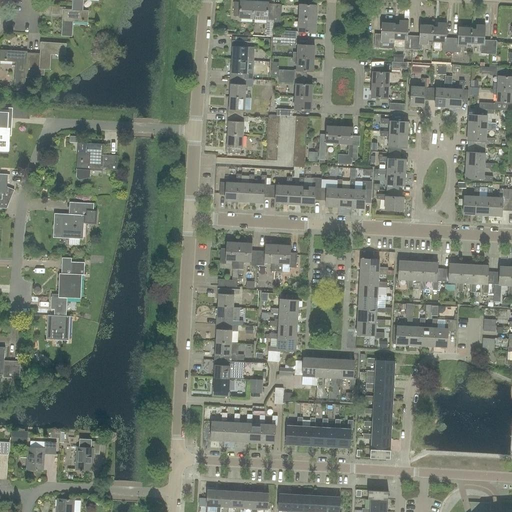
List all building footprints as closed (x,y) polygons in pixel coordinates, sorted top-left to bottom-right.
[(73,0),(73,10),(84,10),(84,0),(73,0)] [(240,18),(254,19),(255,2),(241,1),(241,3),(235,2),(234,16),(240,16),(240,18)] [(269,3),(255,2),(254,19),(268,20),(268,22),(275,22),(276,4),(269,4),(269,3)] [(301,5),(300,19),(316,20),(317,6),(301,5)] [(84,10),(73,10),(66,10),(66,8),(53,7),(52,15),(63,15),(62,36),(73,37),(74,20),(83,21),(85,21),(89,21),(89,11),(84,10)] [(316,33),(316,20),(300,19),(299,32),(316,33)] [(396,24),(395,23),(394,40),(404,41),(404,50),(413,50),(414,36),(408,36),(409,21),(400,21),(400,24),(396,24)] [(390,40),(394,40),(395,23),(382,23),(382,34),(376,34),(375,48),(384,49),(384,43),(390,43),(390,40)] [(434,26),(433,42),(443,43),(443,52),(452,53),(453,38),(446,38),(447,23),(438,23),(438,27),(434,26)] [(414,36),(413,50),(422,51),(423,45),(429,46),(429,42),(433,42),(434,26),(421,25),(420,37),(414,36)] [(473,28),(472,44),(482,45),(481,54),(490,55),(491,43),(485,42),(486,25),(477,25),(477,29),(473,28)] [(472,44),(473,28),(459,27),(458,39),(453,38),(452,53),(461,53),(462,48),(472,48),(472,44)] [(233,52),(233,60),(255,61),(255,48),(248,48),(248,42),(232,41),(232,52),(233,52)] [(34,53),(33,75),(44,76),(45,70),(51,70),(52,53),(60,53),(62,53),(67,53),(67,44),(41,42),(41,54),(34,53)] [(294,53),(294,58),(314,59),(315,46),(299,45),(298,53),(294,53)] [(33,75),(34,53),(28,53),(28,52),(1,50),(1,59),(5,59),(7,60),(7,59),(16,60),(15,85),(26,86),(26,78),(33,78),(33,75)] [(313,72),(314,59),(294,58),(293,63),(298,63),(297,71),(313,72)] [(231,72),(230,78),(246,79),(253,79),(253,74),(247,74),(247,73),(254,73),(255,61),(233,60),(232,72),(231,72)] [(373,85),(389,86),(390,73),(373,72),(373,85)] [(450,89),(452,89),(453,77),(445,76),(444,89),(437,88),(437,89),(431,88),(430,101),(436,101),(436,107),(449,108),(450,89)] [(494,89),(511,89),(511,77),(499,76),(499,84),(494,83),(494,89)] [(246,79),(230,78),(230,84),(231,84),(231,97),(246,98),(247,85),(245,85),(246,79)] [(430,101),(431,88),(427,88),(428,79),(423,79),(422,87),(412,87),(411,105),(424,106),(425,100),(430,101)] [(460,90),(452,89),(450,89),(449,108),(462,108),(462,103),(468,103),(469,91),(465,90),(465,81),(460,81),(460,90)] [(296,97),(312,98),(313,85),(296,84),(296,97)] [(388,99),(389,86),(373,85),(372,98),(388,99)] [(511,89),(494,89),(494,94),(498,94),(498,102),(511,102),(511,89)] [(229,110),(228,116),(244,117),(244,111),(245,111),(246,98),(231,97),(230,110),(229,110)] [(312,98),(296,97),(295,110),(311,111),(312,98)] [(0,107),(0,151),(9,152),(10,136),(12,136),(13,109),(0,107)] [(475,116),(470,115),(469,128),(488,129),(487,131),(496,132),(496,127),(488,126),(488,114),(493,114),(493,110),(480,109),(475,109),(475,116)] [(229,121),(228,135),(244,135),(245,122),(243,122),(244,117),(228,116),(228,121),(229,121)] [(390,134),(408,135),(409,122),(391,121),(391,119),(382,119),(381,124),(390,124),(390,132),(390,134)] [(326,143),(340,144),(341,127),(327,126),(326,143)] [(341,127),(340,144),(350,145),(349,155),(339,155),(338,164),(353,165),(353,162),(358,162),(359,147),(360,147),(360,145),(352,145),(353,128),(341,127)] [(488,129),(469,128),(468,141),(474,142),(474,147),(486,148),(486,144),(495,144),(496,139),(487,139),(487,131),(488,129)] [(407,148),(408,135),(390,134),(390,132),(381,131),(381,136),(390,137),(389,147),(407,148)] [(243,149),(244,135),(228,135),(228,147),(226,147),(226,153),(242,154),(242,149),(243,149)] [(104,145),(79,143),(77,177),(80,180),(91,178),(91,170),(103,171),(103,169),(117,170),(118,157),(110,157),(109,162),(103,161),(104,145)] [(486,148),(474,147),(473,153),(467,153),(467,166),(485,167),(485,169),(494,170),(494,165),(485,164),(486,154),(486,148)] [(309,154),(309,162),(318,162),(318,154),(309,154)] [(388,162),(388,170),(387,172),(406,173),(407,160),(389,158),(389,157),(380,157),(379,162),(388,162)] [(485,177),(485,169),(485,167),(467,166),(466,179),(484,180),(484,182),(493,182),(493,177),(485,177)] [(386,191),(399,191),(399,186),(405,186),(406,173),(387,172),(388,170),(379,169),(378,174),(387,175),(386,191)] [(0,208),(7,209),(15,190),(10,188),(10,187),(8,187),(8,175),(0,174),(0,208)] [(226,201),(239,202),(240,184),(242,184),(242,175),(237,175),(237,183),(227,183),(221,183),(220,195),(226,196),(226,201)] [(240,184),(239,202),(251,203),(252,184),(254,184),(255,176),(250,175),(249,184),(242,184),(240,184)] [(271,198),(271,186),(267,185),(268,176),(263,176),(262,185),(254,184),(252,184),(251,203),(265,204),(265,198),(271,198)] [(277,186),(271,186),(271,198),(276,198),(276,204),(289,205),(290,186),(292,186),(293,178),(288,177),(287,186),(277,186)] [(289,205),(302,206),(303,187),(305,187),(306,178),(300,178),(300,187),(292,186),(290,186),(289,205)] [(321,201),(322,188),(322,179),(313,179),(312,188),(305,187),(303,187),(302,206),(315,206),(315,200),(321,201)] [(326,207),(340,208),(341,189),(343,189),(343,180),(338,180),(338,189),(327,188),(327,189),(322,188),(321,201),(327,201),(326,207)] [(350,190),(343,189),(341,189),(340,208),(352,208),(353,190),(355,190),(356,181),(351,181),(350,190)] [(353,190),(352,208),(365,209),(366,203),(371,204),(373,182),(363,182),(363,190),(355,190),(353,190)] [(463,214),(476,215),(478,197),(480,198),(480,189),(475,188),(475,197),(464,197),(463,214)] [(476,215),(489,216),(490,198),(492,198),(493,189),(488,189),(487,198),(480,198),(478,197),(476,215)] [(508,211),(509,190),(500,189),(500,199),(492,198),(490,198),(489,216),(502,217),(503,211),(508,211)] [(399,191),(386,191),(386,195),(377,194),(377,199),(386,200),(385,210),(404,211),(405,197),(399,197),(399,191)] [(94,204),(88,203),(75,203),(74,215),(55,214),(54,237),(71,238),(71,236),(84,237),(85,223),(97,224),(98,210),(94,210),(94,204)] [(233,269),(239,270),(240,243),(232,243),(233,239),(227,239),(227,249),(221,249),(220,264),(226,264),(226,261),(234,261),(233,269)] [(240,243),(239,270),(244,270),(245,262),(252,262),(251,266),(259,266),(259,251),(252,251),(253,240),(247,240),(247,243),(240,243)] [(259,251),(259,266),(265,267),(266,263),(272,264),(271,272),(277,272),(279,245),(271,245),(271,242),(266,241),(265,252),(259,251)] [(279,245),(277,272),(283,272),(284,264),(290,265),(290,268),(296,268),(297,253),(291,253),(291,243),(286,243),(286,246),(279,245)] [(380,273),(379,275),(388,276),(389,271),(380,270),(380,260),(362,259),(361,272),(380,273)] [(400,261),(399,281),(408,281),(408,289),(413,290),(413,281),(412,281),(413,262),(400,261)] [(59,298),(60,298),(68,298),(68,297),(81,297),(82,276),(84,276),(85,263),(72,262),(71,275),(60,274),(59,298)] [(413,262),(412,281),(413,281),(421,282),(420,290),(425,290),(426,282),(425,282),(426,263),(413,262)] [(426,263),(425,282),(426,282),(434,282),(433,291),(438,291),(439,282),(444,282),(444,270),(438,269),(438,264),(426,263)] [(444,270),(444,282),(448,283),(459,283),(458,292),(463,293),(464,284),(462,284),(463,265),(450,264),(449,270),(444,270)] [(463,265),(462,284),(464,284),(471,285),(471,293),(476,293),(476,285),(475,285),(476,266),(463,265)] [(476,266),(475,285),(476,285),(484,285),(484,294),(489,294),(489,285),(494,285),(495,272),(489,272),(489,266),(476,266)] [(495,272),(494,285),(499,285),(499,286),(509,286),(509,295),(511,295),(511,286),(511,287),(511,283),(511,267),(500,267),(500,273),(495,272)] [(380,273),(361,272),(360,285),(379,286),(379,288),(388,288),(388,283),(379,283),(379,275),(380,273)] [(238,278),(233,278),(233,280),(219,280),(219,287),(237,287),(238,278)] [(360,285),(360,297),(378,298),(378,300),(387,301),(387,296),(378,295),(379,288),(379,286),(360,285)] [(218,307),(234,308),(235,295),(240,296),(240,290),(218,289),(218,294),(219,294),(218,307)] [(378,298),(360,297),(359,310),(378,311),(378,313),(386,313),(387,308),(378,308),(378,300),(378,298)] [(67,316),(68,298),(60,298),(59,304),(63,304),(63,317),(48,316),(47,339),(69,341),(70,316),(67,316)] [(271,314),(280,315),(280,313),(298,314),(299,301),(281,300),(280,310),(271,309),(271,314)] [(216,325),(243,326),(244,321),(239,321),(239,320),(233,319),(234,308),(218,307),(217,320),(216,320),(216,325)] [(359,310),(359,323),(377,324),(377,326),(386,326),(386,321),(377,321),(378,313),(378,311),(359,310)] [(280,313),(280,315),(279,322),(271,322),(270,327),(279,327),(279,325),(297,326),(298,314),(280,313)] [(411,327),(413,327),(413,318),(408,318),(408,327),(398,326),(397,345),(409,346),(411,327)] [(409,346),(422,346),(423,328),(425,328),(426,319),(421,319),(420,328),(413,327),(411,327),(409,346)] [(423,328),(422,346),(435,347),(436,328),(438,329),(438,320),(433,319),(433,328),(425,328),(423,328)] [(445,329),(438,329),(436,328),(435,347),(448,348),(448,331),(457,332),(457,321),(446,320),(445,329)] [(377,333),(377,326),(377,324),(359,323),(358,336),(376,336),(376,338),(385,339),(385,334),(377,333)] [(217,330),(216,343),(232,344),(232,343),(233,332),(238,332),(238,331),(243,331),(243,326),(216,325),(216,330),(217,330)] [(279,338),(297,339),(297,326),(279,325),(279,327),(279,335),(270,334),(270,339),(278,340),(279,338)] [(279,338),(278,340),(278,347),(269,347),(269,352),(278,352),(278,351),(296,352),(297,339),(279,338)] [(237,362),(237,355),(238,355),(239,343),(232,343),(232,344),(216,343),(216,356),(214,356),(214,361),(232,362),(232,361),(237,362)] [(20,379),(21,367),(3,366),(4,361),(5,361),(6,348),(0,347),(0,374),(4,374),(4,378),(20,379)] [(316,378),(317,359),(304,358),(303,377),(313,378),(313,386),(318,387),(318,378),(316,378)] [(330,359),(317,359),(316,378),(318,378),(326,378),(325,387),(330,387),(331,379),(329,378),(330,359)] [(341,379),(342,360),(330,359),(329,378),(331,379),(339,379),(338,388),(343,388),(343,379),(341,379)] [(377,365),(376,372),(376,373),(394,374),(395,362),(378,361),(378,359),(368,359),(368,364),(377,365)] [(355,361),(342,360),(341,379),(343,379),(351,380),(351,388),(356,389),(356,379),(354,379),(355,361)] [(232,362),(214,361),(214,365),(215,365),(214,378),(230,379),(236,379),(237,362),(232,361),(232,362)] [(393,387),(394,374),(376,373),(376,372),(368,371),(367,377),(376,377),(376,385),(375,386),(393,387)] [(229,392),(230,379),(214,378),(214,392),(212,392),(212,396),(230,397),(230,392),(229,392)] [(263,394),(264,380),(251,379),(250,393),(263,394)] [(375,399),(393,400),(393,387),(375,386),(376,385),(367,384),(367,389),(375,390),(375,397),(375,399)] [(284,389),(276,388),(275,404),(283,405),(284,389)] [(374,411),(392,412),(393,400),(375,399),(375,397),(366,396),(366,402),(375,402),(374,410),(374,411)] [(374,411),(374,410),(366,409),(365,414),(374,415),(374,422),(374,424),(391,425),(392,412),(374,411)] [(226,423),(228,423),(228,414),(223,414),(223,423),(213,422),(212,441),(225,441),(226,423)] [(226,423),(225,441),(237,442),(238,424),(240,424),(241,415),(236,415),(235,423),(228,423),(226,423)] [(237,442),(250,443),(251,424),(253,424),(253,415),(248,415),(248,424),(240,424),(238,424),(237,442)] [(250,443),(262,443),(263,425),(265,425),(266,416),(261,416),(260,425),(253,424),(251,424),(250,443)] [(273,425),(265,425),(263,425),(262,443),(276,444),(277,426),(278,426),(278,417),(274,417),(273,425)] [(301,427),(303,427),(304,418),(299,418),(298,427),(288,426),(287,445),(300,445),(301,427)] [(301,427),(300,445),(313,446),(314,428),(316,428),(316,419),(311,419),(311,428),(303,427),(301,427)] [(314,428),(313,446),(325,447),(326,428),(328,428),(329,420),(324,419),(323,428),(316,428),(314,428)] [(325,447),(338,448),(339,429),(341,429),(341,420),(336,420),(336,429),(328,428),(326,428),(325,447)] [(349,430),(341,429),(339,429),(338,448),(351,448),(352,430),(354,430),(354,421),(349,421),(349,430)] [(373,436),(391,437),(391,425),(374,424),(374,422),(365,422),(365,427),(373,428),(373,435),(373,436)] [(28,445),(29,432),(13,431),(12,444),(28,445)] [(372,449),(390,450),(391,437),(373,436),(373,435),(364,434),(364,439),(373,440),(372,449)] [(101,442),(92,442),(92,440),(80,439),(80,447),(78,447),(77,470),(93,471),(93,460),(93,456),(94,454),(100,454),(101,442)] [(0,454),(9,455),(9,443),(0,442),(0,454)] [(56,455),(57,443),(45,442),(45,448),(29,447),(27,470),(44,471),(44,460),(43,460),(44,456),(45,454),(56,455)] [(390,450),(372,449),(371,449),(371,458),(391,459),(391,450),(390,450)] [(220,507),(220,491),(208,490),(207,506),(217,507),(216,511),(221,511),(222,507),(220,507)] [(368,499),(372,499),(388,500),(389,491),(369,490),(368,499)] [(232,492),(220,491),(220,507),(222,507),(229,508),(228,511),(233,511),(234,508),(232,508),(232,492)] [(245,511),(246,509),(244,509),(244,492),(232,492),(232,508),(234,508),(241,508),(240,511),(245,511)] [(244,509),(246,509),(251,509),(252,511),(257,511),(258,509),(256,509),(256,493),(244,492),(244,509)] [(269,494),(256,493),(256,509),(258,509),(265,510),(264,511),(269,511),(270,510),(268,509),(269,494)] [(291,511),(292,495),(280,494),(279,511),(289,511),(293,511),(294,511),(291,511)] [(303,511),(304,496),(292,495),(291,511),(294,511),(301,511),(303,511)] [(315,511),(316,496),(304,496),(303,511),(315,511)] [(327,511),(328,497),(316,496),(315,511),(327,511)] [(327,511),(339,511),(341,498),(328,497),(327,511)] [(73,511),(74,500),(58,499),(58,509),(58,511),(73,511)] [(387,511),(388,500),(372,499),(371,509),(363,509),(362,511),(370,511),(371,511),(387,511)] [(471,511),(493,511),(491,503),(469,502),(471,511)]
